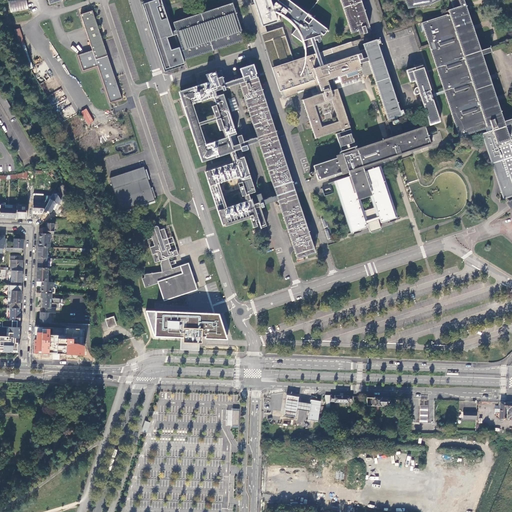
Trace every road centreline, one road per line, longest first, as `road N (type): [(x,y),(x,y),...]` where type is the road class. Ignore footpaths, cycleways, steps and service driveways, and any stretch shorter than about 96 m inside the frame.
road 1 (secondary): [(511,370),(265,363)]
road 2 (residential): [(261,48),(336,280)]
road 3 (unclassified): [(160,81),(237,308)]
road 4 (secondary): [(240,362),(25,366)]
road 5 (secondary): [(25,377),(236,383)]
road 6 (secondary): [(266,384),(447,391)]
road 7 (residential): [(25,366),(31,230),(0,229)]
